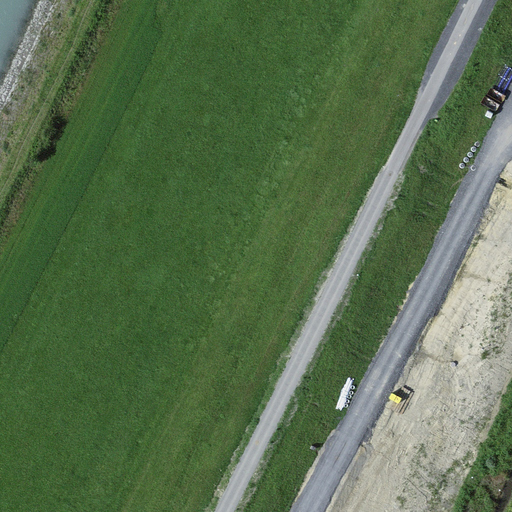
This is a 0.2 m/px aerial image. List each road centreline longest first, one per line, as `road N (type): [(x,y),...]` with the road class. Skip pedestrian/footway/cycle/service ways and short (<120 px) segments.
road 1 (track): [(222,511),(479,0)]
road 2 (track): [(309,511),(511,130)]
